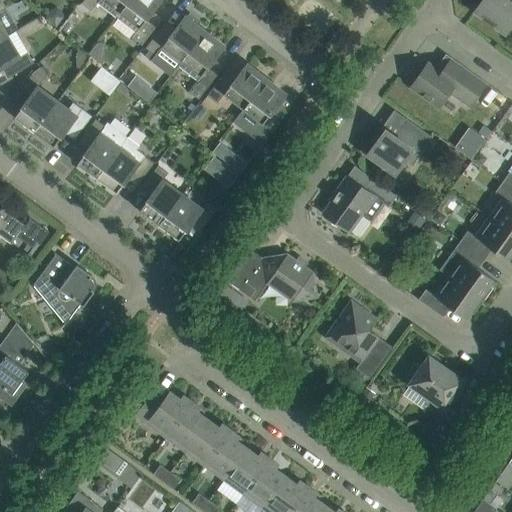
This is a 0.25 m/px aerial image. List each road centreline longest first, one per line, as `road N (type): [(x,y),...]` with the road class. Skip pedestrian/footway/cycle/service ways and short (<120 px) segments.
road 1 (residential): [(511,298),(477,344),(462,345),(293,226),(295,202),(431,11)]
road 2 (residential): [(406,511),(221,376),(201,338),(140,291)]
road 3 (residential): [(0,485),(140,291)]
road 4 (residential): [(140,291),(139,269),(127,255),(0,160)]
